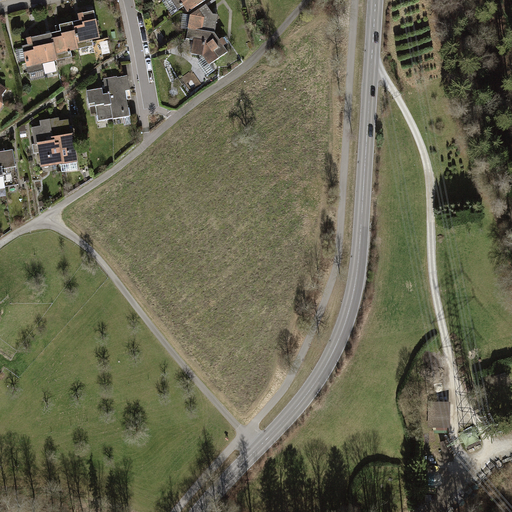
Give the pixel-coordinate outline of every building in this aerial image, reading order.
[(170,0),(178,12),(183,8),(187,14),(209,0),(170,0)] [(206,6),(190,18),(188,32),(216,36),(218,17),(213,17),(206,6)] [(78,24),(74,25),(80,52),(93,49),(92,42),(100,40),(94,14),(77,18),(78,24)] [(61,34),(51,37),(57,63),(73,60),(71,54),(78,52),(80,52),(74,25),(60,28),(61,34)] [(216,36),(188,32),(186,40),(194,41),(191,56),(202,58),(208,66),(227,53),(216,36)] [(57,63),(51,37),(26,42),(28,47),(22,49),(26,70),(57,63)] [(202,84),(192,70),(179,79),(190,93),(202,84)] [(127,77),(104,81),(105,92),(108,97),(113,120),(130,117),(127,102),(131,101),(127,77)] [(0,108),(12,90),(0,81),(0,108)] [(103,91),(86,94),(89,108),(95,107),(98,123),(113,120),(108,97),(104,97),(103,91)] [(59,120),(51,121),(58,166),(60,165),(76,163),(70,121),(60,123),(59,120)] [(41,128),(32,130),(39,169),(58,166),(51,121),(40,123),(41,128)] [(0,169),(2,169),(5,188),(17,186),(12,153),(0,154),(0,169)] [(441,442),(445,456),(453,454),(449,440),(441,442)]
